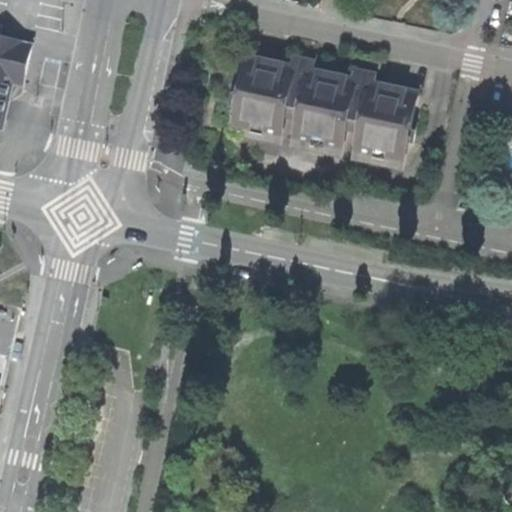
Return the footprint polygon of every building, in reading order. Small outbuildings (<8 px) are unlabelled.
[(0,132),(3,133),(10,103),(21,98),(25,83),(34,47),(0,39),(0,132)] [(296,58),(294,69),(312,73),(314,62),(296,58)] [(278,142),(284,117),(294,69),(251,60),(244,91),(239,117),(235,133),(278,142)] [(312,73),(294,69),(284,117),(302,121),(297,147),(340,156),(345,130),(363,134),(373,85),(355,82),(348,80),(321,75),(312,73)] [(355,82),(373,85),(375,75),(357,72),(355,82)] [(402,168),(407,143),(409,132),(413,111),(417,94),(373,85),(363,134),(358,159),(402,168)] [(409,132),(407,143),(418,145),(420,134),(409,132)] [(79,374),(75,373),(70,394),(78,396),(82,380),(83,375),(79,374)]
